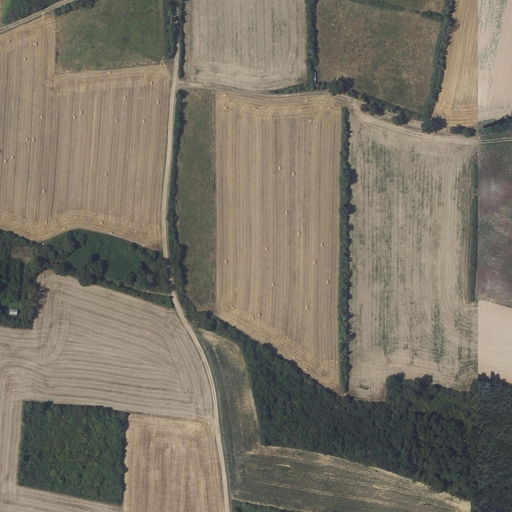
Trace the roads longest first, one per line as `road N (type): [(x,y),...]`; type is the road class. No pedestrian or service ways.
road 1 (track): [(175,0),(168,266),(216,394),(229,511)]
road 2 (track): [(511,117),(469,129),(317,93),(271,99),(175,82)]
